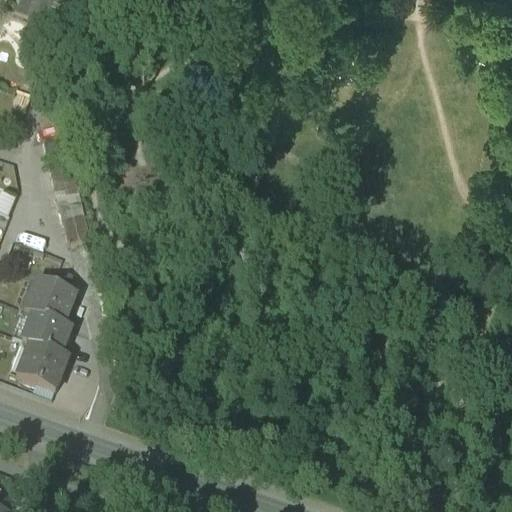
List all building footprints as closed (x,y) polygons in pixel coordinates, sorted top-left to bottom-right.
[(50,7),(31,0),(22,0),(17,15),(42,24),(43,24),(50,7)] [(43,24),(42,24),(33,47),(50,53),(59,30),(43,24)] [(62,140),(42,145),(45,157),(66,152),(64,140),(62,140)] [(66,152),(45,157),(47,169),(69,163),(66,152)] [(69,163),(47,169),(50,180),(72,175),(69,163)] [(72,175),(50,180),(53,191),(75,186),(72,175)] [(75,186),(53,191),(55,202),(77,197),(75,186)] [(77,197),(55,202),(58,214),(80,208),(77,197)] [(80,208),(58,214),(61,225),(82,219),(80,208)] [(82,219),(61,225),(64,236),(85,230),(82,219)] [(85,230),(64,236),(66,248),(87,243),(88,243),(85,230)] [(75,300),(41,287),(36,302),(29,319),(70,335),(70,334),(63,331),(75,300)] [(36,302),(25,297),(19,313),(18,315),(24,317),(23,318),(29,320),(29,319),(36,302)] [(70,335),(29,319),(29,320),(36,322),(26,348),(34,351),(60,361),(70,335)] [(60,361),(34,351),(21,384),(54,397),(67,364),(60,361)]
